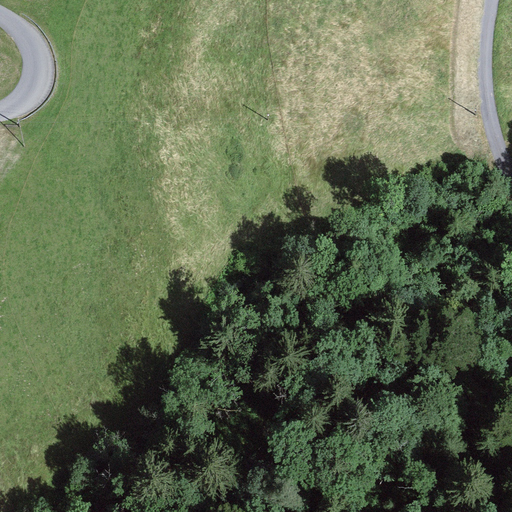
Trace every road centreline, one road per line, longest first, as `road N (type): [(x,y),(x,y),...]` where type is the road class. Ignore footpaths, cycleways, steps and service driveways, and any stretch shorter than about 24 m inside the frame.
road 1 (unclassified): [(491,0),(486,90),(511,171)]
road 2 (unclassified): [(0,112),(30,96),(39,72),(33,43),(0,15)]
